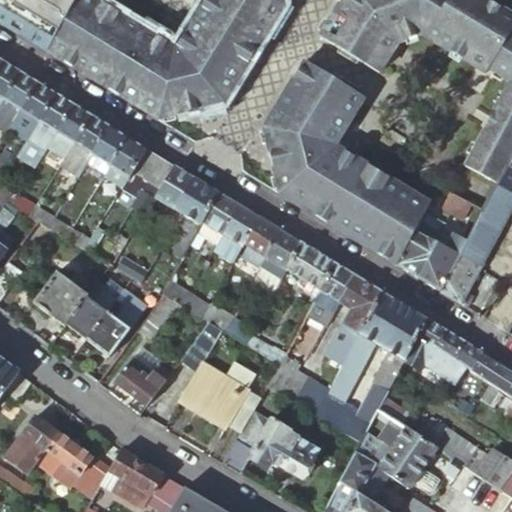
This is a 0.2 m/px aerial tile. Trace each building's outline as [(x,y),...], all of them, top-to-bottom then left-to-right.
[(0,0),(0,24),(30,43),(43,50),(46,52),(74,0),(0,0)] [(74,0),(46,52),(157,120),(224,103),(283,6),(282,0),(204,0),(175,48),(168,44),(153,35),(94,0),(74,0)] [(511,153),(511,14),(488,0),(341,0),(319,37),(379,73),(397,44),(402,43),(431,34),(441,40),(438,45),(472,65),(487,74),(490,69),(510,82),(465,167),(496,183),(505,166),(511,153)] [(155,31),(153,35),(168,44),(170,39),(155,31)] [(0,103),(19,73),(1,62),(0,63),(0,103)] [(263,127),(279,194),(374,252),(385,234),(403,246),(392,263),(396,266),(414,232),(415,233),(429,204),(354,159),(344,152),(334,146),(363,99),(303,62),(263,127)] [(37,84),(19,73),(0,103),(0,116),(7,121),(3,128),(8,131),(9,129),(37,84)] [(55,95),(37,84),(9,129),(27,140),(55,95)] [(73,107),(55,95),(27,140),(45,152),(51,141),(56,133),(73,107)] [(91,117),(73,107),(56,133),(74,144),(91,117)] [(69,152),(60,166),(78,178),(87,164),(91,156),(108,128),(91,117),(74,144),(69,152)] [(127,140),(108,128),(91,156),(109,168),(127,140)] [(56,133),(51,141),(69,152),(74,144),(56,133)] [(146,150),(127,140),(109,168),(128,179),(146,150)] [(346,148),(344,152),(354,159),(357,155),(346,148)] [(158,158),(146,150),(128,179),(127,181),(139,189),(158,158)] [(91,156),(87,164),(105,176),(109,168),(91,156)] [(194,180),(158,158),(139,189),(142,191),(155,199),(176,212),(194,180)] [(494,185),(511,194),(511,169),(505,166),(496,183),(494,185)] [(109,168),(105,176),(104,177),(122,189),(127,181),(128,179),(109,168)] [(184,217),(166,250),(181,259),(190,245),(195,235),(217,194),(194,180),(176,212),(184,217)] [(467,242),(459,257),(480,269),(511,210),(511,194),(494,185),(481,209),(465,241),(467,242)] [(16,197),(0,186),(0,201),(5,204),(10,207),(16,197)] [(155,199),(142,191),(131,209),(144,217),(155,199)] [(459,198),(449,193),(441,208),(451,213),(459,198)] [(237,206),(217,194),(195,235),(201,238),(208,228),(221,236),(237,206)] [(34,207),(16,197),(10,207),(18,212),(28,218),(34,207)] [(462,219),(470,204),(459,198),(451,213),(462,219)] [(18,212),(10,207),(5,204),(0,209),(0,260),(7,251),(0,245),(0,235),(4,230),(18,212)] [(257,218),(237,206),(221,236),(242,248),(243,245),(257,218)] [(53,219),(34,207),(28,218),(37,224),(46,229),(53,219)] [(265,258),(279,231),(261,220),(257,218),(243,245),(246,247),(265,258)] [(71,229),(53,219),(46,229),(65,240),(71,229)] [(201,238),(216,246),(219,240),(221,236),(208,228),(201,238)] [(89,240),(71,229),(65,240),(83,250),(89,240)] [(0,235),(0,245),(7,251),(16,239),(4,230),(0,235)] [(285,270),(299,244),(279,231),(265,258),(259,268),(281,281),(286,271),(285,270)] [(396,266),(417,279),(435,244),(430,242),(432,238),(426,234),(423,238),(415,233),(414,232),(396,266)] [(385,234),(374,252),(392,263),(403,246),(385,234)] [(440,293),(459,257),(467,242),(465,241),(452,234),(449,240),(444,249),(435,244),(417,279),(440,293)] [(195,235),(190,245),(196,248),(201,238),(195,235)] [(437,240),(435,244),(444,249),(449,240),(440,235),(437,240)] [(242,248),(221,236),(219,240),(239,252),(242,248)] [(96,245),(89,240),(83,250),(90,255),(96,245)] [(319,290),(333,265),(299,244),(285,270),(286,271),(314,288),(319,290)] [(259,269),(259,268),(265,258),(246,247),(240,257),(259,269)] [(140,284),(147,272),(123,257),(116,269),(132,279),(140,284)] [(480,269),(459,257),(440,293),(460,306),(480,269)] [(0,298),(20,273),(7,263),(0,272),(0,298)] [(339,303),(354,277),(333,265),(319,290),(315,297),(313,303),(333,315),(339,303)] [(169,282),(170,280),(155,270),(145,287),(160,296),(169,282)] [(32,304),(63,328),(64,326),(86,297),(55,274),(32,304)] [(363,283),(354,277),(339,303),(350,309),(325,356),(344,366),(360,336),(382,294),(363,283)] [(206,296),(213,300),(222,283),(215,279),(206,296)] [(96,284),(86,297),(64,326),(85,341),(115,301),(116,300),(123,290),(110,280),(102,289),(96,284)] [(169,282),(160,296),(162,297),(177,305),(180,308),(188,294),(169,282)] [(315,297),(319,290),(314,288),(310,294),(315,297)] [(209,307),(188,294),(180,308),(201,320),(209,307)] [(417,336),(425,320),(382,294),(360,336),(375,345),(389,353),(404,362),(404,361),(417,336)] [(177,305),(162,297),(145,321),(157,330),(177,305)] [(125,307),(116,300),(115,301),(85,341),(108,358),(130,330),(116,319),(124,309),(125,307)] [(210,305),(209,307),(201,320),(207,324),(221,332),(224,334),(232,319),(233,318),(210,305)] [(138,319),(124,309),(116,319),(130,330),(138,319)] [(224,334),(245,346),(250,336),(253,331),(232,319),(224,334)] [(447,334),(425,320),(417,336),(434,347),(438,349),(447,334)] [(200,365),(221,332),(207,324),(180,361),(196,373),(200,365)] [(466,345),(447,334),(438,349),(456,361),(466,345)] [(279,366),(284,357),(285,355),(272,347),(271,349),(250,336),(245,346),(279,366)] [(337,378),(330,391),(327,395),(343,404),(375,345),(360,336),(344,366),(337,378)] [(434,347),(417,336),(404,361),(420,371),(425,363),(434,347)] [(483,356),(466,345),(456,361),(472,372),(483,356)] [(456,361),(438,349),(434,347),(425,363),(446,378),(456,361)] [(385,398),(400,369),(404,362),(389,353),(365,399),(380,407),(385,398)] [(511,373),(483,356),(472,372),(488,383),(491,384),(500,390),(511,398),(511,373)] [(279,366),(265,389),(293,404),(308,378),(297,372),(300,366),(284,357),(279,366)] [(145,408),(169,375),(156,366),(150,374),(132,360),(114,384),(145,408)] [(0,398),(2,396),(18,375),(0,361),(0,398)] [(200,365),(196,373),(180,400),(226,428),(247,393),(200,365)] [(30,384),(18,375),(2,396),(14,405),(30,384)] [(308,378),(293,404),(314,417),(325,400),(327,395),(330,391),(308,378)] [(499,392),(500,390),(491,384),(486,391),(495,397),(499,392)] [(511,400),(499,392),(495,397),(490,407),(511,420),(511,400)] [(259,400),(247,393),(226,428),(238,435),(252,411),(259,400)] [(406,411),(385,398),(380,407),(377,411),(390,419),(398,424),(406,411)] [(375,416),(377,411),(380,407),(365,399),(358,411),(373,420),(375,416)] [(361,440),(366,432),(370,425),(325,400),(314,417),(360,443),(361,440)] [(269,421),(252,411),(238,435),(235,440),(253,451),(248,459),(267,470),(271,463),(301,481),(319,452),(288,434),(289,433),(273,424),(275,420),(272,418),(269,421)] [(390,419),(377,411),(375,416),(387,423),(390,419)] [(37,461),(39,463),(58,435),(35,418),(6,459),(27,474),(37,461)] [(435,448),(407,429),(397,443),(392,449),(421,469),(435,448)] [(374,437),(366,432),(361,440),(360,443),(354,453),(361,457),(374,437)] [(99,489),(100,487),(109,472),(99,465),(74,446),(58,435),(39,463),(65,482),(73,472),(79,478),(85,481),(99,489)] [(455,435),(443,453),(458,464),(470,445),(455,435)] [(376,439),(374,437),(361,457),(371,463),(375,465),(379,468),(392,449),(382,443),(376,439)] [(253,451),(235,440),(223,462),(240,472),(248,459),(253,451)] [(489,457),(470,445),(458,464),(462,467),(472,473),(476,475),(489,457)] [(392,449),(379,468),(378,469),(386,475),(407,489),(407,488),(421,469),(392,449)] [(511,498),(511,462),(493,451),(489,457),(476,475),(482,479),(492,485),(501,492),(511,498)] [(150,497),(162,477),(120,452),(109,472),(100,487),(124,502),(133,487),(150,497)] [(354,453),(338,484),(357,496),(375,465),(371,463),(361,457),(354,453)] [(379,468),(375,465),(357,496),(369,504),(386,475),(378,469),(379,468)] [(16,494),(23,484),(20,482),(14,478),(0,468),(0,484),(3,487),(16,494)] [(160,511),(163,511),(179,486),(165,479),(149,505),(160,511)] [(85,511),(94,499),(99,489),(85,481),(67,510),(56,504),(51,511),(85,511)] [(27,486),(23,484),(16,494),(28,501),(34,491),(27,486)] [(357,496),(338,484),(322,511),(381,511),(369,504),(357,496)] [(222,511),(184,490),(170,511),(222,511)] [(101,511),(105,506),(94,499),(85,511),(101,511)] [(430,511),(427,509),(414,501),(406,511),(430,511)]
